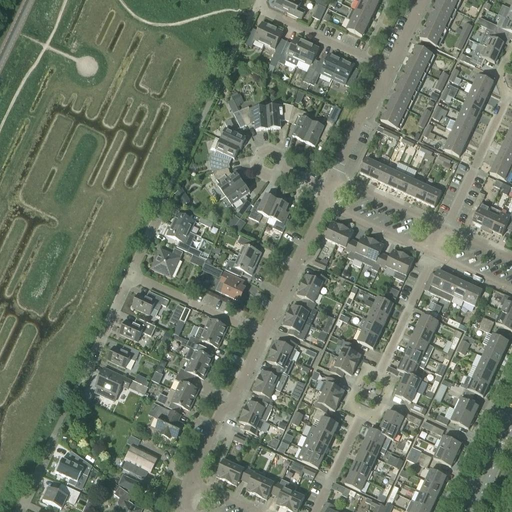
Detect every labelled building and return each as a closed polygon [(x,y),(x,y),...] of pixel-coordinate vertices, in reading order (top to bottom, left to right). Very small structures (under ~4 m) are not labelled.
[(301,3),(293,0),(278,0),(274,8),(301,21),(305,12),(298,9),(301,3)] [(319,0),(317,5),(325,9),(329,2),(324,0),(319,0)] [(376,0),(360,0),(359,3),(375,11),(379,2),(376,0)] [(454,0),(438,0),(437,3),(454,11),(458,2),(454,0)] [(476,10),(479,4),(473,1),(470,7),(476,10)] [(354,12),(371,20),(375,11),(359,3),(354,12)] [(433,12),(449,20),(454,11),(437,3),(433,12)] [(320,7),(318,6),(312,18),(319,22),(325,9),(320,7)] [(354,12),(350,21),(366,29),(371,20),(354,12)] [(433,12),(429,22),(445,29),(449,20),(433,12)] [(511,35),(511,23),(505,20),(501,30),(497,28),(495,34),(502,37),(506,39),(509,34),(511,35)] [(346,31),(362,38),(366,29),(350,21),(346,31)] [(424,31),(440,39),(445,29),(429,22),(424,31)] [(254,42),(264,46),(272,29),(262,24),(261,25),(256,36),(251,34),(245,47),(251,49),(254,42)] [(466,25),(460,37),(466,39),(472,27),(466,25)] [(491,25),(488,31),(491,32),(495,34),(497,28),(491,25)] [(272,29),(264,46),(275,51),(283,34),(272,29)] [(424,31),(420,41),(436,48),(440,39),(424,31)] [(495,34),(491,32),(489,38),(487,37),(483,47),(499,55),(504,45),(500,43),(502,37),(495,34)] [(455,49),(460,51),(466,39),(460,37),(455,49)] [(296,68),(299,62),(307,44),(295,39),(290,51),(284,48),(281,56),(275,69),(278,70),(280,65),(284,67),(285,63),(296,68)] [(310,67),(311,67),(319,50),(307,44),(299,62),(296,68),(307,73),(303,83),(309,85),(315,73),(315,72),(309,69),(310,67)] [(485,61),(494,65),(499,55),(483,47),(478,45),(470,63),(469,66),(475,69),(476,66),(481,68),(485,61)] [(428,65),(432,56),(416,48),(411,58),(428,65)] [(269,66),(275,69),(281,56),(275,53),(269,66)] [(315,73),(332,81),(341,60),(330,55),(327,61),(321,58),(319,63),(315,73)] [(411,58),(407,67),(423,75),(428,65),(411,58)] [(341,60),(332,81),(351,89),(357,75),(351,72),(354,66),(341,60)] [(403,76),(419,84),(423,75),(407,67),(403,76)] [(442,74),(439,82),(444,85),(448,77),(442,74)] [(403,76),(398,85),(414,93),(419,84),(403,76)] [(473,86),(489,93),(493,84),(477,76),(473,86)] [(435,90),(440,93),(444,85),(439,82),(435,90)] [(398,85),(394,95),(410,102),(414,93),(398,85)] [(468,95),(485,103),(489,93),(473,86),(468,95)] [(298,93),(295,104),(300,107),(305,96),(298,93)] [(244,104),(240,95),(232,98),(236,107),(244,104)] [(389,104),(406,112),(410,102),(394,95),(389,104)] [(464,105),(480,112),(485,103),(468,95),(464,105)] [(438,98),(433,96),(430,101),(436,104),(438,98)] [(389,104),(385,113),(401,121),(406,112),(389,104)] [(290,123),(290,121),(293,108),(293,107),(283,105),(283,108),(266,109),(268,131),(281,130),(280,122),(284,122),(290,123)] [(460,114),(476,121),(480,112),(464,105),(460,114)] [(248,108),(239,113),(246,127),(251,125),(255,126),(256,132),(268,131),(266,109),(249,111),(248,108)] [(292,138),(304,143),(312,124),(305,121),(308,115),(293,108),(290,121),(298,125),(292,138)] [(425,110),(421,119),(427,122),(431,113),(425,110)] [(239,113),(233,115),(240,130),(246,127),(239,113)] [(380,123),(397,130),(401,121),(385,113),(380,123)] [(476,121),(460,114),(455,123),(472,131),(476,121)] [(417,127),(423,130),(427,122),(421,119),(417,127)] [(328,138),(334,124),(328,120),(323,130),(312,124),(304,143),(315,148),(321,135),(328,138)] [(227,129),(221,141),(241,151),(243,147),(244,147),(247,142),(245,141),(245,140),(236,135),(235,132),(235,131),(233,126),(231,121),(225,124),(227,129)] [(472,131),(455,123),(451,132),(468,140),(472,131)] [(451,132),(447,142),(463,149),(468,140),(451,132)] [(399,137),(390,133),(388,137),(397,141),(399,137)] [(502,148),(511,152),(511,140),(507,138),(502,148)] [(241,151),(221,141),(215,155),(213,154),(209,161),(213,173),(228,169),(227,164),(229,158),(234,160),(239,150),(241,151)] [(442,151),(459,159),(463,149),(447,142),(442,151)] [(498,157),(511,163),(511,152),(502,148),(498,157)] [(494,165),(510,173),(511,169),(511,163),(498,157),(494,165)] [(367,158),(359,174),(369,179),(377,163),(367,158)] [(377,163),(369,179),(378,183),(386,167),(377,163)] [(490,175),(506,183),(510,173),(494,165),(490,175)] [(386,167),(378,183),(388,188),(395,171),(386,167)] [(230,176),(228,169),(213,173),(215,179),(220,186),(218,188),(225,197),(243,185),(236,175),(231,178),(230,176)] [(395,171),(388,188),(397,192),(405,175),(395,171)] [(405,175),(397,192),(406,196),(414,180),(405,175)] [(414,180),(406,196),(416,200),(423,184),(414,180)] [(502,184),(496,182),(493,188),(499,190),(500,189),(502,184)] [(423,184),(416,200),(425,205),(432,188),(423,184)] [(502,184),(500,189),(504,191),(502,195),(506,197),(510,188),(502,184)] [(250,195),(243,185),(225,197),(236,213),(242,218),(251,206),(246,202),(245,202),(243,199),(250,195)] [(442,193),(432,188),(425,205),(434,209),(442,193)] [(175,195),(179,201),(184,197),(180,191),(175,195)] [(488,214),(488,215),(491,209),(481,205),(485,197),(479,194),(473,207),(479,210),(472,224),(481,228),(482,228),(488,214)] [(262,216),(269,219),(277,201),(272,199),(272,197),(268,196),(266,197),(266,196),(260,209),(254,206),(249,219),(258,223),(262,216)] [(273,230),(282,234),(288,221),(286,220),(288,215),(285,214),(288,207),(277,201),(269,219),(276,222),(273,230)] [(488,234),(489,232),(492,233),(499,219),(498,219),(501,214),(491,209),(488,215),(488,214),(482,228),(481,228),(480,230),(488,234)] [(502,237),(508,224),(511,225),(511,212),(510,218),(501,214),(498,219),(499,219),(492,233),(502,237)] [(177,215),(172,226),(190,234),(195,223),(177,215)] [(210,229),(213,224),(201,218),(199,224),(210,229)] [(232,231),(236,226),(230,222),(226,226),(232,231)] [(333,224),(325,241),(335,245),(343,229),(333,224)] [(195,237),(190,234),(172,226),(167,237),(179,242),(176,249),(187,254),(190,248),(195,237)] [(345,250),(344,252),(350,254),(355,243),(350,240),(353,233),(343,229),(335,245),(345,250)] [(243,247),(238,257),(256,266),(261,255),(250,250),(253,244),(240,238),(237,245),(243,247)] [(363,265),(373,242),(363,238),(360,245),(355,243),(350,254),(347,260),(353,262),(354,261),(363,265)] [(380,268),(385,256),(380,254),(384,247),(373,242),(363,265),(372,269),(371,271),(377,274),(380,268)] [(199,259),(201,253),(190,248),(187,254),(199,259)] [(172,256),(160,251),(151,270),(171,279),(183,254),(175,250),(172,256)] [(393,252),(390,259),(385,256),(380,268),(385,270),(386,269),(396,273),(403,256),(393,252)] [(396,273),(406,278),(414,261),(403,256),(396,273)] [(238,257),(235,264),(229,263),(225,271),(238,277),(240,272),(251,277),(256,266),(238,257)] [(206,262),(199,259),(196,267),(202,270),(206,262)] [(315,261),(313,266),(325,271),(327,266),(319,263),(315,261)] [(209,276),(212,269),(206,266),(202,273),(209,276)] [(435,277),(431,275),(423,291),(431,295),(435,290),(442,293),(449,277),(438,272),(435,277)] [(245,290),(243,289),(245,282),(225,273),(222,279),(228,282),(222,295),(239,302),(245,290)] [(313,280),(306,276),(301,287),(318,295),(323,285),(325,286),(327,280),(315,275),(313,280)] [(442,293),(453,298),(460,282),(449,277),(442,293)] [(453,298),(464,303),(471,287),(460,282),(453,298)] [(316,305),(314,304),(318,295),(301,287),(297,297),(304,300),(302,305),(313,310),(316,305)] [(482,293),(471,287),(464,303),(475,308),(482,293)] [(397,298),(385,293),(383,298),(394,303),(397,298)] [(489,296),(484,293),(479,304),(484,307),(489,296)] [(138,295),(132,309),(149,317),(152,310),(158,312),(161,306),(166,308),(169,302),(164,300),(151,294),(149,300),(146,299),(138,295)] [(367,301),(364,307),(372,310),(388,318),(393,306),(378,299),(375,305),(367,301)] [(432,301),(429,306),(438,312),(441,306),(432,301)] [(511,305),(506,303),(501,314),(511,319),(511,305)] [(313,310),(302,305),(299,310),(292,307),(288,317),(304,325),(310,327),(317,312),(313,310)] [(178,307),(175,312),(182,315),(184,310),(178,307)] [(179,321),(185,324),(191,311),(185,309),(184,310),(182,315),(179,321)] [(121,310),(120,314),(129,318),(131,313),(121,310)] [(372,310),(367,321),(383,328),(388,318),(372,310)] [(455,310),(454,312),(459,315),(457,320),(462,322),(465,314),(455,310)] [(511,319),(501,314),(495,326),(511,333),(511,319)] [(304,325),(288,317),(283,327),(290,330),(288,335),(303,342),(310,327),(304,325)] [(423,317),(417,328),(433,335),(438,324),(423,317)] [(483,319),(480,324),(491,330),(494,324),(483,319)] [(136,326),(134,325),(126,322),(120,335),(137,343),(141,334),(151,338),(156,328),(139,320),(136,326)] [(204,331),(222,339),(227,329),(209,320),(204,331)] [(367,321),(362,332),(378,339),(383,328),(367,321)] [(478,330),(489,335),(491,330),(480,324),(478,330)] [(428,346),(433,335),(417,328),(412,339),(428,346)] [(199,329),(194,340),(192,344),(205,350),(207,345),(218,350),(222,339),(204,331),(199,329)] [(373,351),(378,339),(362,332),(357,344),(373,351)] [(161,343),(167,346),(172,336),(165,333),(161,343)] [(487,347),(503,355),(508,343),(493,336),(487,347)] [(412,339),(407,350),(423,357),(428,359),(433,349),(428,346),(412,339)] [(283,346),(276,342),(271,352),(288,360),(292,350),(294,351),(297,346),(285,341),(283,346)] [(461,342),(458,348),(467,352),(470,346),(461,342)] [(186,360),(190,362),(208,370),(213,360),(202,355),(205,350),(192,344),(189,343),(186,348),(190,350),(186,360)] [(342,348),(344,349),(339,359),(356,367),(361,357),(354,353),(356,349),(344,343),(342,348)] [(129,360),(135,363),(139,353),(127,347),(124,353),(114,348),(108,362),(125,370),(129,360)] [(487,347),(482,359),(498,366),(503,355),(487,347)] [(467,352),(458,348),(456,354),(464,357),(467,352)] [(407,350),(402,361),(418,368),(423,357),(407,350)] [(266,363),(274,366),(271,371),(283,376),(285,371),(283,370),(288,360),(271,352),(266,363)] [(342,379),(344,374),(351,377),(356,367),(339,359),(335,369),(333,368),(330,373),(342,379)] [(482,359),(477,369),(493,377),(498,366),(482,359)] [(164,369),(167,364),(161,361),(159,367),(164,369)] [(405,375),(421,382),(423,377),(415,374),(418,368),(402,361),(397,372),(405,376),(405,375)] [(193,376),(196,377),(203,381),(208,370),(190,362),(185,372),(180,370),(178,375),(191,381),(193,376)] [(164,369),(159,367),(156,372),(162,375),(164,369)] [(109,397),(110,395),(116,398),(121,387),(127,390),(131,382),(104,369),(101,376),(100,377),(98,380),(98,382),(96,387),(104,391),(103,394),(104,396),(107,398),(109,397)] [(472,380),(488,387),(493,377),(477,369),(472,380)] [(287,378),(283,376),(271,371),(269,376),(262,372),(257,383),(274,390),(280,393),(287,378)] [(180,383),(175,393),(194,402),(198,391),(188,387),(191,381),(178,375),(175,381),(180,383)] [(405,376),(400,386),(416,393),(421,382),(405,375),(405,376)] [(453,384),(452,386),(450,390),(461,395),(463,390),(483,399),(488,387),(472,380),(467,378),(463,386),(461,385),(460,387),(453,384)] [(327,385),(323,395),(339,403),(344,392),(337,389),(339,384),(328,379),(325,384),(327,385)] [(257,383),(253,393),(260,396),(257,401),(269,406),(271,401),(270,400),(274,390),(257,383)] [(305,387),(297,383),(295,388),(302,392),(305,387)] [(416,393),(400,386),(395,397),(411,405),(416,393)] [(431,400),(436,389),(432,388),(430,393),(428,392),(425,398),(431,400)] [(448,395),(459,400),(461,395),(450,390),(448,395)] [(163,407),(176,413),(179,407),(189,412),(194,402),(175,393),(171,403),(166,401),(163,407)] [(335,413),(339,403),(323,395),(318,405),(316,404),(314,409),(317,410),(325,414),(327,409),(335,413)] [(476,413),(478,408),(461,400),(456,412),(473,420),(474,419),(475,419),(478,414),(476,413)] [(269,406),(257,401),(255,406),(248,403),(243,413),(260,421),(267,423),(273,409),(269,406)] [(413,405),(410,410),(421,415),(424,410),(413,405)] [(183,426),(178,424),(181,418),(159,408),(156,414),(162,417),(156,430),(161,432),(160,435),(170,440),(171,437),(176,439),(183,426)] [(320,423),(317,430),(333,437),(338,426),(328,421),(330,417),(325,414),(317,410),(313,420),(320,423)] [(383,424),(398,431),(402,432),(406,422),(419,427),(421,422),(408,416),(405,420),(388,412),(383,424)] [(474,422),(473,421),(473,420),(456,412),(450,423),(468,431),(470,427),(472,427),(474,422)] [(258,431),(256,430),(260,421),(243,413),(239,423),(246,426),(244,431),(255,436),(258,431)] [(296,413),(293,419),(300,422),(303,417),(296,413)] [(438,416),(435,422),(446,427),(449,421),(438,416)] [(298,428),(300,422),(293,419),(290,425),(298,428)] [(287,426),(280,423),(278,429),(284,432),(287,426)] [(383,424),(378,434),(394,442),(398,431),(383,424)] [(433,427),(433,428),(429,426),(427,430),(431,432),(430,433),(441,438),(444,432),(433,427)] [(317,430),(312,428),(307,439),(312,441),(328,448),(333,437),(317,430)] [(365,442),(381,449),(385,439),(393,442),(394,442),(378,434),(370,430),(365,442)] [(420,437),(430,441),(432,436),(423,431),(420,437)] [(246,441),(235,436),(233,441),(244,446),(246,441)] [(125,462),(122,469),(134,475),(137,468),(139,464),(137,463),(138,461),(136,460),(141,452),(136,449),(140,442),(130,437),(126,445),(131,447),(124,462),(125,462)] [(461,446),(444,438),(438,449),(456,457),(456,456),(458,456),(460,452),(459,450),(461,446)] [(328,448),(312,441),(307,439),(302,450),(307,452),(323,459),(328,448)] [(281,446),(280,447),(287,450),(290,444),(283,441),(281,446)] [(365,442),(360,453),(376,460),(381,449),(365,442)] [(456,460),(455,458),(456,457),(438,449),(433,461),(451,469),(453,464),(454,464),(456,460)] [(323,459),(307,452),(302,450),(297,461),(318,471),(323,459)] [(137,468),(134,475),(144,480),(148,473),(149,474),(156,460),(141,452),(136,460),(138,461),(137,463),(139,464),(137,468)] [(61,461),(55,474),(69,481),(67,485),(67,486),(68,485),(74,488),(80,475),(87,478),(91,468),(71,453),(67,461),(68,461),(67,464),(61,461)] [(355,464),(371,471),(376,460),(360,453),(355,464)] [(85,459),(93,464),(96,460),(88,454),(85,459)] [(421,454),(418,459),(429,464),(432,459),(421,454)] [(416,465),(427,470),(429,464),(418,459),(416,465)] [(226,483),(234,466),(223,461),(216,478),(226,483)] [(294,463),(292,468),(302,473),(305,468),(294,463)] [(355,464),(350,475),(365,482),(371,471),(355,464)] [(244,471),(234,466),(226,483),(236,488),(240,481),(244,483),(250,471),(244,469),(244,471)] [(305,468),(302,473),(314,478),(316,473),(305,468)] [(250,471),(244,483),(249,485),(246,492),(256,497),(264,480),(254,476),(255,474),(250,471)] [(430,471),(425,482),(441,490),(446,478),(430,471)] [(410,475),(402,472),(399,477),(407,481),(410,475)] [(345,486),(360,493),(365,482),(350,475),(345,486)] [(274,485),(264,480),(256,497),(266,502),(270,494),(274,497),(280,485),(275,483),(274,485)] [(141,485),(131,481),(127,490),(137,495),(141,485)] [(436,500),(441,490),(425,482),(420,493),(436,500)] [(280,485),(274,497),(279,499),(276,506),(286,511),(294,494),(284,489),(285,488),(280,485)] [(79,494),(61,486),(57,493),(48,489),(42,502),(60,511),(63,504),(67,503),(74,506),(79,494)] [(128,502),(131,498),(119,488),(118,490),(115,494),(113,496),(119,499),(117,504),(118,509),(121,510),(119,511),(139,511),(140,511),(128,506),(130,504),(128,502)] [(348,496),(350,492),(345,489),(341,497),(347,500),(348,496)] [(386,498),(389,493),(385,491),(382,489),(377,501),(383,504),(386,498)] [(420,493),(415,504),(431,511),(436,500),(420,493)] [(298,511),(304,499),(294,494),(286,511),(289,511),(298,511)] [(406,511),(430,511),(431,511),(415,504),(411,502),(406,511)]
